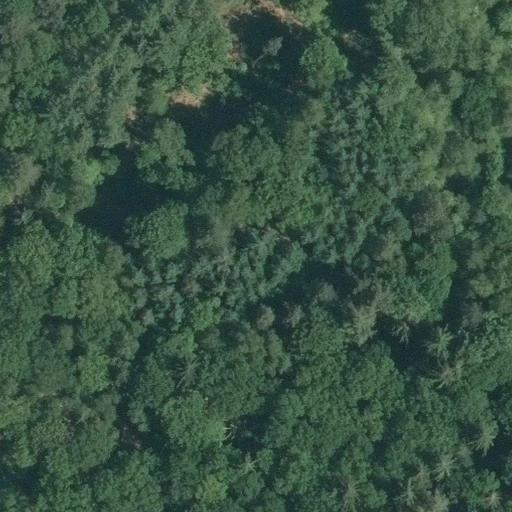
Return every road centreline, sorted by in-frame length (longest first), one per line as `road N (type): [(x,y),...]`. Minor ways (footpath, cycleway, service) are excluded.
road 1 (track): [(0,25),(6,139),(39,182),(154,235),(292,259),(511,328)]
road 2 (track): [(58,511),(0,405)]
